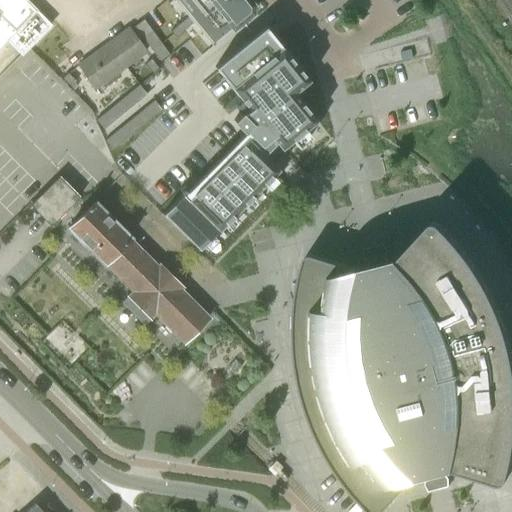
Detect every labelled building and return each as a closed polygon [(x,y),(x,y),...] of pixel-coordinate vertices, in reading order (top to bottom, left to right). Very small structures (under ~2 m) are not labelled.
[(28,48),(43,32),(10,0),(0,0),(0,48),(5,44),(18,58),(28,48)] [(175,0),(212,45),(232,29),(232,30),(253,13),(254,6),(249,0),(175,0)] [(189,17),(180,24),(184,30),(194,22),(189,17)] [(138,33),(148,26),(144,20),(134,27),(138,33)] [(184,30),(180,24),(170,32),(175,38),(184,30)] [(138,33),(143,39),(152,31),(148,26),(138,33)] [(182,195),(162,214),(167,219),(174,226),(176,227),(183,234),(197,249),(199,251),(279,170),(263,155),(275,143),(280,149),(292,139),(290,136),(301,128),(303,130),(315,120),(293,93),(301,86),(288,71),(296,65),(273,37),(264,27),(214,68),(218,73),(244,105),(246,108),(233,121),(243,131),(249,137),(187,200),(182,195)] [(129,64),(145,52),(128,29),(105,46),(117,62),(123,57),(129,64)] [(152,31),(143,39),(147,44),(157,37),(152,31)] [(161,43),(157,37),(147,44),(151,50),(161,43)] [(161,43),(151,50),(156,56),(165,49),(161,43)] [(96,89),(129,64),(123,57),(117,62),(105,46),(78,66),(96,89)] [(165,49),(156,56),(160,62),(168,56),(170,54),(165,49)] [(158,68),(151,59),(145,64),(152,73),(158,68)] [(68,73),(63,79),(71,87),(77,82),(68,73)] [(139,85),(133,90),(140,100),(146,95),(139,85)] [(134,105),(140,100),(133,90),(126,95),(134,105)] [(120,101),(128,110),(134,105),(126,95),(120,101)] [(120,101),(114,106),(122,115),(128,110),(120,101)] [(154,101),(148,106),(155,115),(161,110),(154,101)] [(115,120),(122,115),(114,106),(108,111),(115,120)] [(141,111),(149,120),(155,115),(148,106),(141,111)] [(115,120),(108,111),(102,116),(109,125),(115,120)] [(141,111),(135,116),(143,125),(149,120),(141,111)] [(95,121),(97,122),(103,130),(109,125),(102,116),(96,120),(95,121)] [(135,116),(129,121),(136,130),(143,125),(135,116)] [(130,135),(136,130),(129,121),(123,126),(130,135)] [(130,135),(123,126),(117,131),(124,140),(130,135)] [(117,131),(110,136),(118,145),(124,140),(117,131)] [(104,141),(105,142),(112,151),(118,145),(110,136),(104,141)] [(59,177),(30,206),(51,226),(79,198),(59,177)] [(95,202),(69,228),(91,250),(104,264),(129,239),(130,238),(95,202)] [(159,211),(154,216),(161,223),(166,218),(159,211)] [(167,219),(163,224),(169,231),(174,226),(167,219)] [(509,477),(511,468),(511,464),(511,349),(509,339),(505,326),(499,309),(490,288),(482,275),(476,265),(461,244),(444,226),(442,223),(440,222),(438,221),(435,221),(433,221),(431,222),(423,231),(398,259),(389,262),(386,257),(387,251),(384,244),(374,247),(363,249),(364,257),(368,262),(368,267),(359,269),(310,254),(307,255),(305,256),(302,262),(298,277),(295,292),(294,307),(293,326),(293,341),(295,359),(296,365),(298,380),(301,393),(302,395),(305,406),(310,420),(315,434),(323,450),(331,463),(338,475),(351,491),(367,509),(370,511),(381,511),(414,477),(424,475),(425,478),(425,485),(428,492),(438,489),(449,487),(449,479),(444,474),(444,469),(453,467),(500,482),(503,482),(506,481),(507,480),(508,479),(509,477)] [(176,227),(171,232),(178,239),(183,234),(176,227)] [(155,314),(184,343),(209,318),(208,318),(180,289),(181,288),(159,266),(158,267),(129,239),(104,264),(133,293),(122,303),(144,325),(155,314)] [(197,249),(193,254),(199,261),(204,256),(199,251),(197,249)] [(205,257),(200,262),(207,269),(212,263),(205,257)] [(43,511),(35,502),(22,511),(43,511)]
